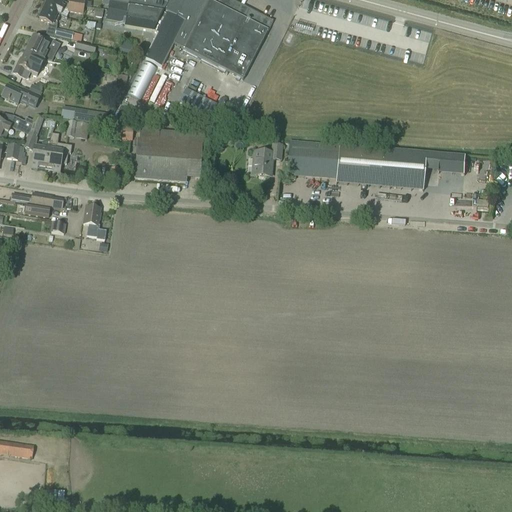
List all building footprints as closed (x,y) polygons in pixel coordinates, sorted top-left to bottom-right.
[(54,0),(48,0),(44,9),(60,17),(66,19),(68,13),(82,16),(84,3),(71,1),(68,7),(54,0)] [(104,0),(109,1),(113,2),(128,4),(128,1),(164,9),(167,4),(171,7),(174,1),(173,0),(104,0)] [(204,11),(210,0),(174,0),(174,1),(171,7),(166,17),(183,26),(173,46),(184,52),(205,11),(204,11)] [(247,10),(226,0),(210,0),(204,11),(205,11),(184,52),(216,68),(224,72),(234,77),(239,80),(242,81),(262,41),(263,41),(272,23),(271,22),(271,23),(249,11),(247,10)] [(164,11),(132,5),(128,4),(113,2),(109,1),(105,22),(124,26),(123,28),(153,33),(164,11)] [(44,9),(38,21),(51,27),(53,22),(56,24),(60,17),(44,9)] [(166,17),(144,60),(161,69),(173,46),(183,26),(166,17)] [(56,30),(54,37),(71,41),(73,35),(56,30)] [(29,47),(25,54),(37,59),(43,62),(46,55),(45,54),(48,47),(42,45),(42,44),(42,43),(43,41),(37,38),(36,41),(33,39),(31,42),(30,42),(28,46),(29,47)] [(76,44),(75,50),(94,55),(95,49),(76,44)] [(122,44),(120,52),(133,55),(134,51),(143,53),(144,49),(122,44)] [(18,63),(13,75),(24,81),(27,80),(30,74),(37,59),(25,54),(22,61),(20,64),(18,63)] [(156,70),(142,63),(126,95),(140,102),(156,70)] [(29,92),(32,94),(38,97),(43,87),(37,84),(35,89),(32,87),(29,92)] [(2,93),(1,96),(2,98),(1,99),(11,104),(9,106),(16,109),(20,101),(34,107),(36,101),(30,98),(22,95),(22,94),(7,88),(4,93),(2,93)] [(185,91),(179,104),(187,108),(209,119),(216,107),(185,91)] [(75,111),(73,123),(105,128),(107,116),(75,111)] [(12,118),(8,127),(11,129),(11,130),(19,133),(24,123),(12,118)] [(35,119),(23,149),(31,152),(42,121),(35,119)] [(0,123),(0,137),(2,132),(7,135),(10,129),(0,123)] [(68,123),(66,138),(73,140),(76,124),(68,123)] [(132,128),(111,127),(110,141),(131,143),(132,128)] [(138,141),(135,181),(185,185),(186,180),(199,181),(202,146),(188,145),(189,136),(159,133),(158,142),(157,142),(157,135),(140,134),(140,141),(138,141)] [(48,147),(45,170),(52,171),(52,173),(59,174),(60,165),(66,166),(68,155),(70,156),(71,148),(57,146),(58,137),(51,136),(49,143),(48,147)] [(33,149),(30,170),(37,171),(37,169),(45,170),(48,147),(49,143),(46,142),(42,144),(41,146),(41,150),(33,149)] [(7,146),(5,160),(21,163),(23,149),(7,146)] [(255,153),(253,177),(270,179),(272,161),(280,162),(281,147),(272,146),(272,155),(255,153)] [(288,157),(286,178),(336,182),(336,185),(380,189),(423,192),(425,172),(426,154),(383,151),(332,147),(332,152),(316,150),(289,148),(288,157)] [(119,170),(111,169),(110,179),(118,180),(119,170)] [(21,197),(20,204),(49,209),(51,198),(32,195),(31,199),(21,197)] [(47,219),(49,210),(25,207),(24,216),(47,219)] [(105,233),(97,232),(98,228),(96,228),(97,222),(98,223),(100,216),(98,215),(99,211),(85,209),(82,226),(87,227),(85,239),(95,240),(95,242),(103,243),(105,233)] [(53,223),(51,234),(65,236),(67,226),(53,223)] [(0,443),(0,456),(33,461),(35,447),(0,443)] [(48,491),(45,511),(63,511),(65,493),(48,491)]
